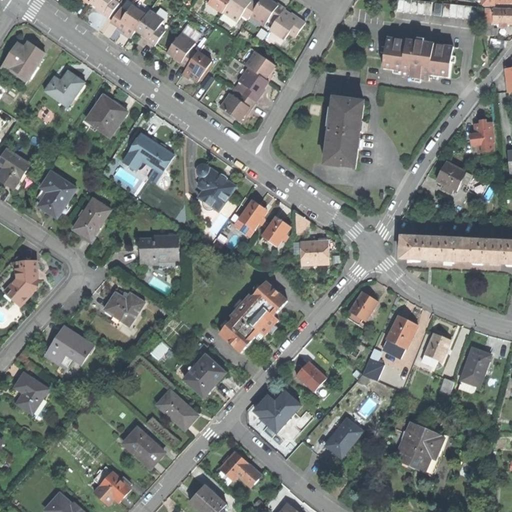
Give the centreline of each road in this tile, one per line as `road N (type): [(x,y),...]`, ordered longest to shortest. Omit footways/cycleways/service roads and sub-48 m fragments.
road 1 (residential): [(22,0),(251,161)]
road 2 (residential): [(511,51),(432,151),(373,250)]
road 3 (residential): [(373,250),(227,419)]
road 4 (residential): [(0,208),(73,258),(77,271),(0,361)]
road 5 (residential): [(335,16),(251,161)]
road 6 (residential): [(373,250),(430,300),(511,329)]
road 7 (residential): [(251,161),(373,250)]
road 8 (residential): [(227,419),(333,511)]
road 9 (residential): [(227,419),(143,511)]
